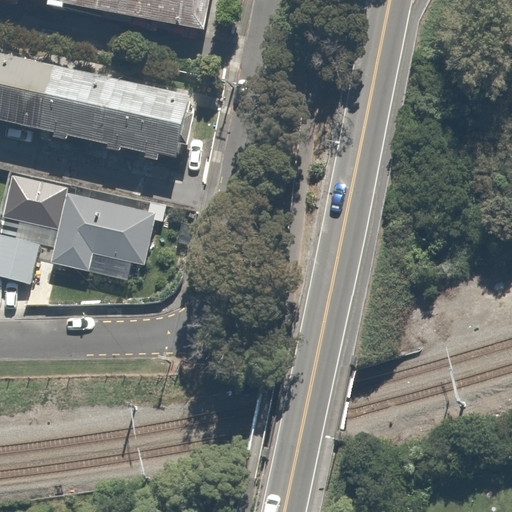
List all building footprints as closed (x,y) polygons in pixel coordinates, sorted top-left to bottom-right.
[(10,0),(215,38),(222,0),(10,0)] [(206,104),(0,58),(0,129),(192,171),(206,104)] [(13,194),(0,189),(0,212),(7,215),(13,194)] [(165,218),(78,199),(73,198),(57,269),(99,278),(103,258),(154,269),(165,218)] [(50,234),(7,223),(0,250),(0,282),(35,291),(50,234)]
